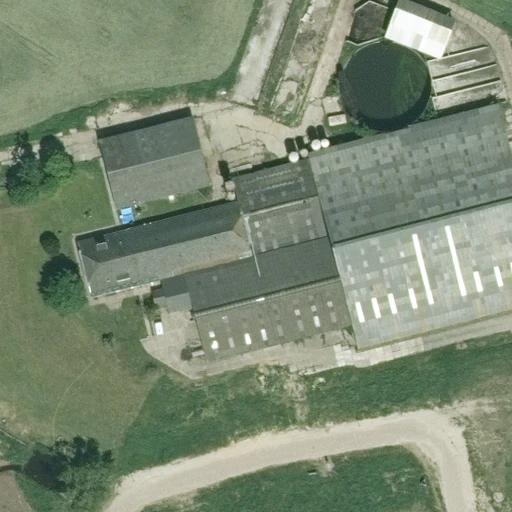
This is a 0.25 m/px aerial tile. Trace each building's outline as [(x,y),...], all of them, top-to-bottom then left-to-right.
[(377,48),(386,14),(353,5),(344,40),(377,48)] [(394,17),(383,50),(444,71),(455,39),(394,17)] [(297,101),(306,66),(284,60),(275,96),(297,101)] [(493,62),(428,65),(429,93),(495,90),(493,62)] [(239,204),(78,244),(92,298),(161,281),(163,290),(152,293),(156,309),(167,306),(169,314),(193,308),(207,362),(352,326),(358,349),(486,318),(508,312),(511,311),(511,155),(501,109),(337,150),(311,156),(309,157),(310,161),(291,166),(275,170),(233,180),(239,204)] [(101,146),(117,217),(212,196),(196,125),(101,146)] [(390,483),(368,487),(371,505),(374,505),(374,511),(393,511),(396,511),(395,506),(419,501),(417,488),(423,487),(420,470),(414,471),(412,458),(386,463),(390,483)] [(324,473),(298,478),(303,511),(344,511),(341,492),(328,494),(324,473)] [(244,491),(204,504),(206,511),(275,511),(271,496),(248,503),(244,491)]
